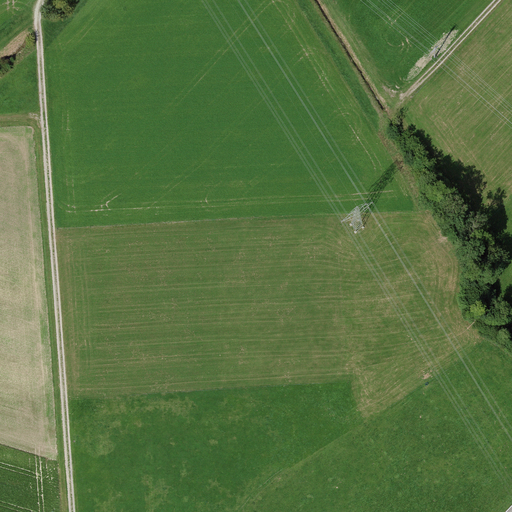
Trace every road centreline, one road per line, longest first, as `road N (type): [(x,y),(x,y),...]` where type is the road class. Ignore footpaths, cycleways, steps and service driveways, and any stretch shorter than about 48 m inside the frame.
road 1 (track): [(73,511),(37,24),(42,0)]
road 2 (track): [(326,0),(385,92),(401,98),(498,0)]
